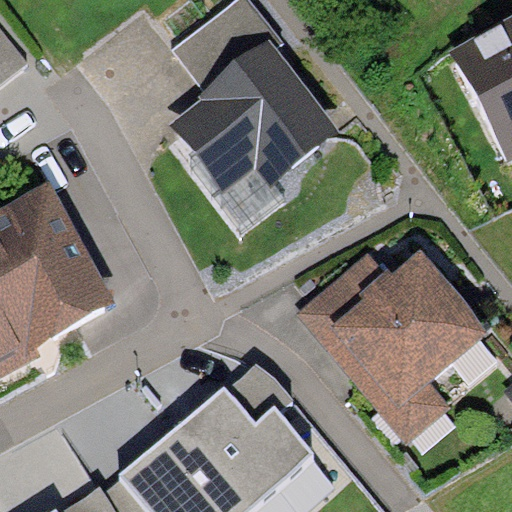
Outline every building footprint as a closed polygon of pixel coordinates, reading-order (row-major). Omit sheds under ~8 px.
[(248,0),(240,0),(173,52),(205,94),(271,44),(276,52),(283,46),(248,0)] [(509,167),(511,164),(511,36),(506,26),(450,57),(509,167)] [(0,29),(0,86),(28,65),(0,29)] [(202,103),(172,126),(224,195),(256,171),(270,190),(340,137),(276,52),(271,44),(205,94),(199,99),(202,103)] [(0,381),(41,359),(36,351),(117,307),(51,186),(0,213),(0,381)] [(489,337),(420,256),(394,279),(372,253),(295,317),(408,449),(453,411),(431,386),(489,337)] [(257,369),(226,394),(255,428),(274,412),(279,418),(294,404),(276,383),(257,369)] [(178,431),(246,511),(254,511),(315,460),(279,418),(274,412),(255,428),(226,394),(224,392),(178,431)] [(246,511),(178,431),(119,480),(121,483),(145,511),(246,511)] [(145,511),(121,483),(104,496),(113,511),(145,511)] [(113,511),(104,496),(99,489),(62,511),(113,511)]
